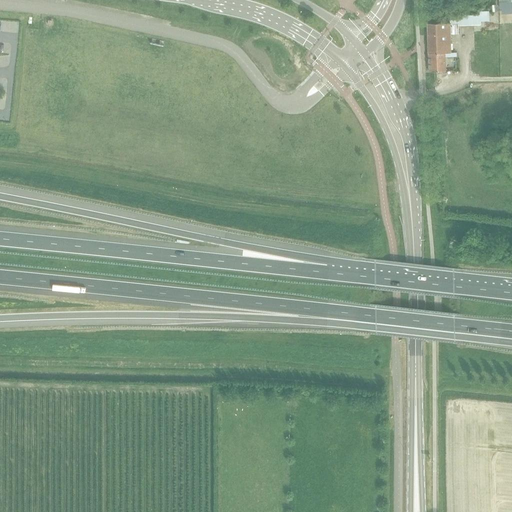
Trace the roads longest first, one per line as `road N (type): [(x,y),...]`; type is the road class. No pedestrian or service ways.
road 1 (motorway): [(325,272),(244,246),(0,197)]
road 2 (residential): [(301,101),(273,101),(238,57),(197,38),(0,4)]
road 3 (motorway): [(0,277),(327,310)]
road 4 (motorway): [(0,319),(327,310)]
road 5 (motorway): [(325,272),(0,239)]
road 6 (secondary): [(415,511),(407,186)]
road 7 (motorway): [(511,293),(325,272)]
road 8 (motorway): [(327,310),(511,331)]
road 9 (secondary): [(182,0),(278,22),(337,58)]
road 10 (secondary): [(407,186),(407,140),(362,54)]
road 11 (secondary): [(345,68),(375,112),(407,186)]
